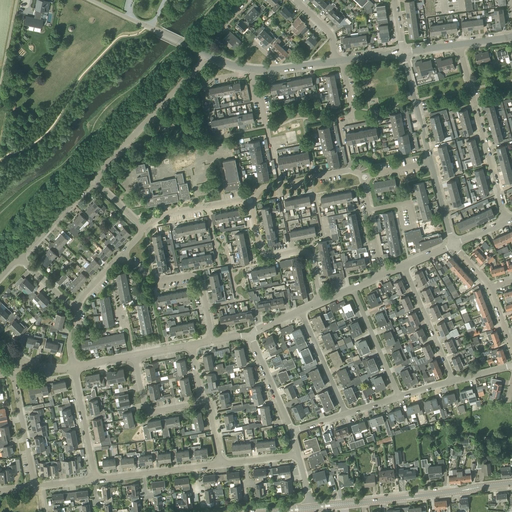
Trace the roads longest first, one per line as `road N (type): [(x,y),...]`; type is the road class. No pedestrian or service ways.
road 1 (unclassified): [(312,508),(511,483)]
road 2 (residential): [(506,221),(459,44)]
road 3 (unclassified): [(93,179),(206,54)]
road 4 (residential): [(320,301),(310,254),(260,252),(249,199)]
road 5 (residential): [(212,340),(198,277),(151,281),(122,254)]
road 6 (residential): [(452,380),(404,265)]
road 7 (residential): [(348,170),(338,121),(348,120),(351,109),(340,60)]
